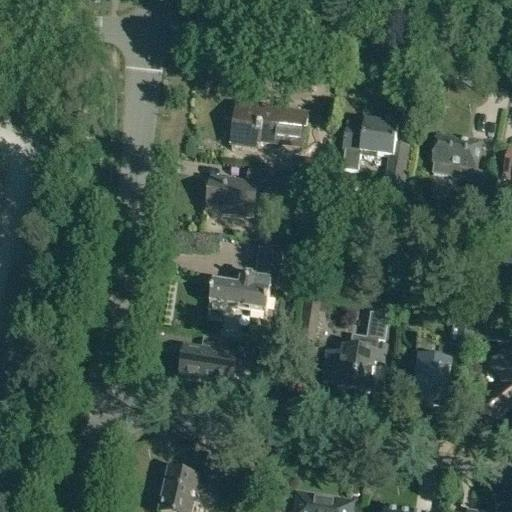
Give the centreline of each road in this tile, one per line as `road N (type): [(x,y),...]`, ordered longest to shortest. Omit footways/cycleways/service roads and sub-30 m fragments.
road 1 (residential): [(511,477),(96,408)]
road 2 (unclassified): [(96,408),(151,36)]
road 3 (residential): [(151,36),(511,84)]
road 4 (residential): [(0,34),(151,36)]
